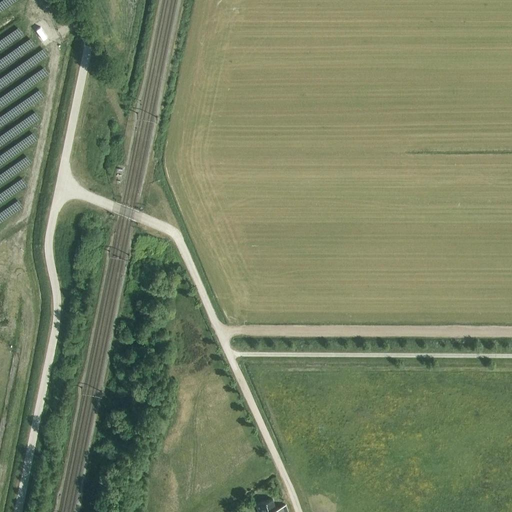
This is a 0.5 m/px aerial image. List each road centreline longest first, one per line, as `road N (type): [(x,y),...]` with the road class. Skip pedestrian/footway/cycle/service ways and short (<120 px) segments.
road 1 (unclassified): [(18,511),(56,324),(48,248),(58,185)]
road 2 (track): [(218,331),(511,332)]
road 3 (unclassified): [(58,185),(176,235),(235,370)]
road 4 (track): [(235,370),(297,511)]
road 5 (unclassified): [(58,185),(86,39)]
